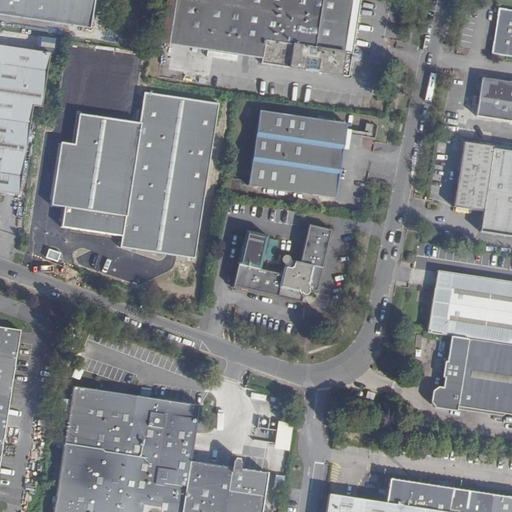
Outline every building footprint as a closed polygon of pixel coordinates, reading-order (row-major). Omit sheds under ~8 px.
[(0,0),(0,14),(27,19),(91,28),(93,13),(94,0),(0,0)] [(167,0),(162,43),(169,44),(175,0),(167,0)] [(175,0),(169,44),(262,58),(262,63),(348,76),(352,54),(345,53),(352,0),(175,0)] [(352,0),(345,53),(352,54),(360,0),(352,0)] [(511,11),(499,9),(497,24),(496,29),(492,54),(511,56),(511,11)] [(123,18),(93,13),(91,28),(121,33),(123,18)] [(0,118),(28,123),(31,106),(40,107),(48,54),(0,46),(0,118)] [(511,83),(483,79),(477,116),(495,119),(500,120),(511,121),(511,83)] [(193,258),(217,105),(144,94),(140,124),(79,115),(74,145),(60,143),(50,205),(64,208),(61,228),(121,237),(120,247),(193,258)] [(335,198),(343,150),(346,130),(347,125),(259,110),(247,184),(335,198)] [(0,193),(17,196),(28,123),(0,118),(0,193)] [(360,132),(359,137),(375,139),(378,126),(367,122),(364,133),(360,132)] [(350,136),(359,137),(360,132),(346,130),(343,150),(347,151),(350,136)] [(511,153),(490,150),(490,149),(463,145),(454,197),(452,196),(450,208),(482,213),(479,233),(511,238),(511,153)] [(308,224),(299,262),(297,273),(293,275),(282,273),(260,268),(267,235),(244,230),(231,288),(299,303),(300,296),(304,297),(305,297),(306,296),(307,296),(308,295),(309,294),(309,293),(310,293),(310,291),(316,293),(330,229),(308,224)] [(277,239),(269,237),(266,252),(274,254),(277,239)] [(289,260),(290,258),(290,256),(289,255),(288,253),(287,252),(285,252),(283,253),(281,254),(280,255),(280,257),(280,259),(281,260),(283,262),(284,262),(286,262),(288,261),(289,260)] [(299,262),(290,258),(289,260),(288,261),(286,262),(284,262),(282,273),(293,275),(297,273),(299,262)] [(511,282),(436,270),(427,333),(450,336),(511,345),(511,282)] [(0,461),(19,331),(0,328),(0,461)] [(511,345),(450,336),(446,361),(445,361),(442,378),(444,378),(442,389),(440,403),(447,404),(511,414),(511,345)] [(199,406),(73,387),(58,487),(52,486),(51,496),(57,497),(54,511),(260,511),(266,477),(241,473),(241,470),(239,467),(236,467),(234,468),(233,472),(190,465),(199,406)] [(440,403),(442,389),(438,388),(432,393),(431,402),(434,407),(447,409),(447,404),(440,403)] [(278,421),(274,448),(289,450),(293,423),(278,421)] [(385,503),(328,494),(325,511),(511,511),(511,497),(388,479),(385,503)]
